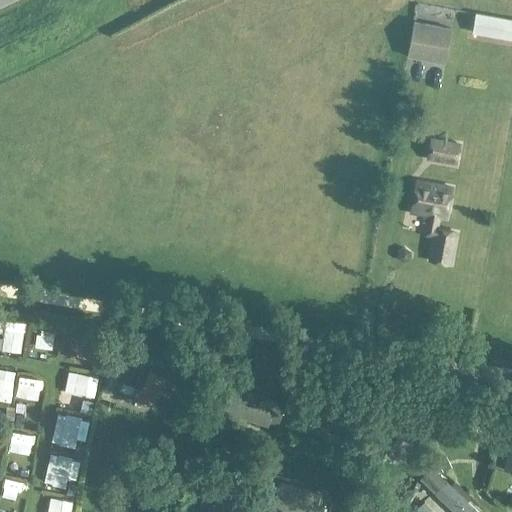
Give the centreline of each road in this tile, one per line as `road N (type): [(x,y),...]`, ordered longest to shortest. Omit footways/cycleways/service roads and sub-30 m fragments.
road 1 (track): [(365,352),(0,287)]
road 2 (residential): [(511,374),(365,352)]
